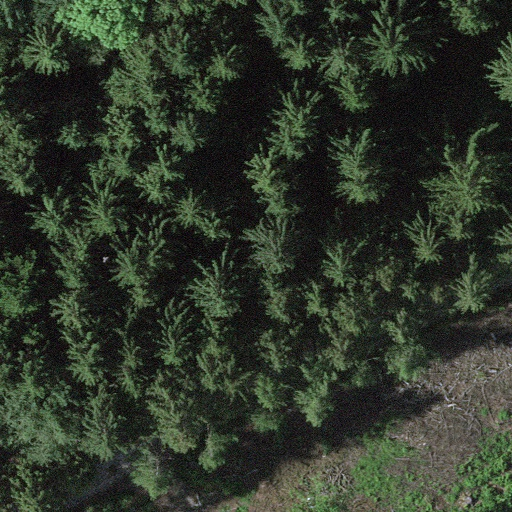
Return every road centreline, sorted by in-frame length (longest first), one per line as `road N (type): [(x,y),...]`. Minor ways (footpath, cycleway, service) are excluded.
road 1 (track): [(25,511),(511,277)]
road 2 (track): [(0,361),(64,372),(110,413),(114,474)]
